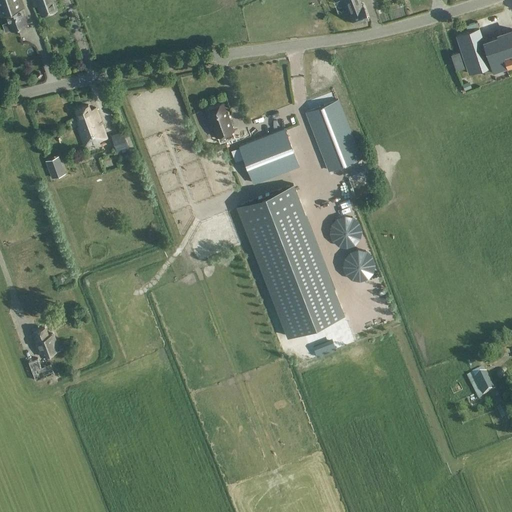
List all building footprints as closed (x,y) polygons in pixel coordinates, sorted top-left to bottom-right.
[(0,0),(0,16),(6,14),(8,21),(2,24),(5,32),(11,29),(11,30),(27,24),(21,9),(24,8),(21,0),(0,0)] [(31,0),(33,6),(37,5),(41,15),(56,10),(52,0),(31,0)] [(344,0),(354,24),(368,19),(362,6),(361,6),(358,0),(344,0)] [(455,36),(467,74),(489,66),(491,72),(511,65),(511,31),(481,41),(477,29),(455,36)] [(451,54),(456,68),(462,66),(458,52),(451,54)] [(305,111),(328,171),(359,159),(336,99),(305,111)] [(205,108),(216,136),(233,130),(223,102),(205,108)] [(77,127),(84,146),(107,138),(96,108),(90,110),(88,105),(75,110),(81,126),(77,127)] [(285,129),(240,146),(253,182),(298,165),(285,129)] [(110,138),(115,151),(125,148),(120,135),(110,138)] [(63,161),(52,166),(56,176),(67,171),(63,161)] [(289,186),(233,207),(283,338),(339,317),(289,186)] [(35,340),(41,357),(59,350),(53,334),(48,336),(45,327),(33,332),(36,340),(35,340)] [(470,380),(480,400),(484,398),(484,396),(495,390),(486,372),(470,380)] [(470,394),(475,391),(470,382),(465,385),(470,394)]
